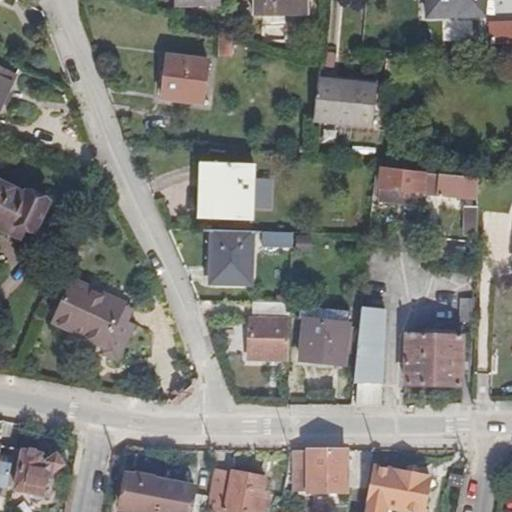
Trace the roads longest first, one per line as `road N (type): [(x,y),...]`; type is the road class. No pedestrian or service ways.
road 1 (residential): [(214,430),(200,356),(99,140),(60,0)]
road 2 (tertiary): [(214,430),(490,426)]
